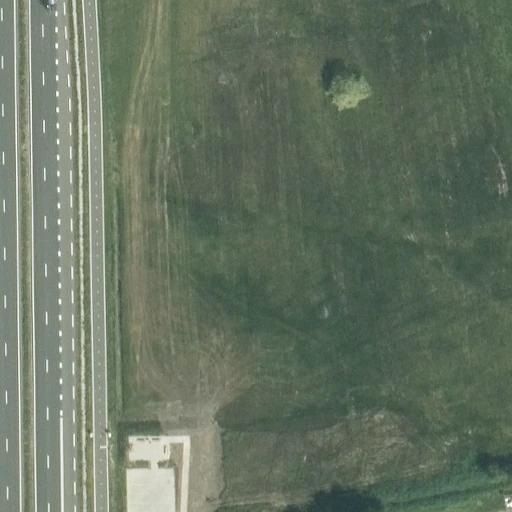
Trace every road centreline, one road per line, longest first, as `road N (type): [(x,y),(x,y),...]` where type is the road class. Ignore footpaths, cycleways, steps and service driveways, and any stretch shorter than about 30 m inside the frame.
road 1 (primary): [(49,511),(41,0)]
road 2 (primary): [(0,210),(3,511)]
